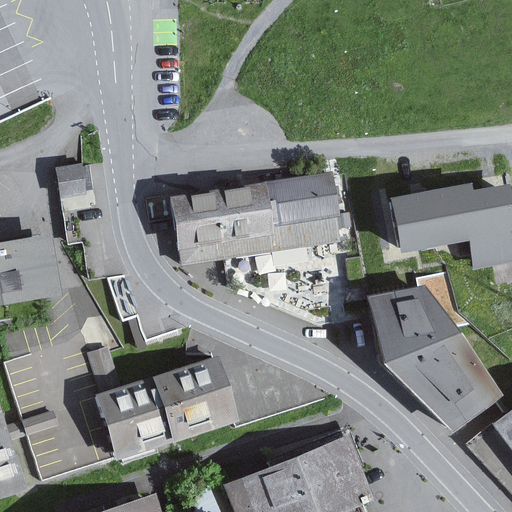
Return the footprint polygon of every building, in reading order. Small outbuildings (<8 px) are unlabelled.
[(51,170),(57,208),(92,203),(87,165),(51,170)] [(334,176),(173,203),(184,265),(345,238),(334,176)] [(465,190),(440,194),(451,252),(474,247),(478,267),(511,260),(511,209),(508,190),(466,198),(465,190)] [(451,252),(440,194),(384,205),(394,262),(451,252)] [(0,309),(57,299),(48,248),(0,256),(0,309)] [(128,273),(114,277),(134,348),(148,344),(128,273)] [(419,291),(361,307),(373,378),(444,442),(496,405),(419,291)] [(90,356),(100,393),(119,388),(108,351),(90,356)] [(100,393),(91,396),(111,460),(234,421),(214,357),(119,388),(100,393)] [(0,496),(19,491),(2,436),(21,431),(16,414),(0,419),(0,496)] [(490,425),(466,446),(511,497),(511,423),(500,435),(490,425)] [(346,441),(218,492),(225,511),(358,511),(373,506),(346,441)] [(154,511),(149,493),(92,511),(154,511)]
